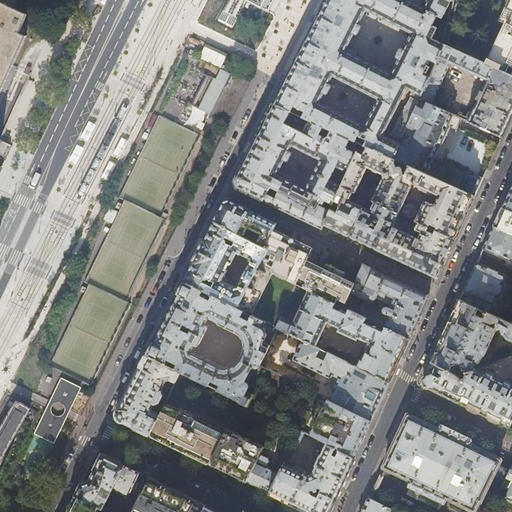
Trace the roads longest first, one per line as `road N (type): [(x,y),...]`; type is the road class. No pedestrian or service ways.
road 1 (residential): [(92,427),(277,72)]
road 2 (primary): [(127,0),(0,261)]
road 3 (residential): [(511,148),(401,388)]
road 4 (residential): [(265,511),(92,427)]
road 5 (residential): [(401,388),(346,511)]
road 6 (residential): [(511,443),(401,388)]
